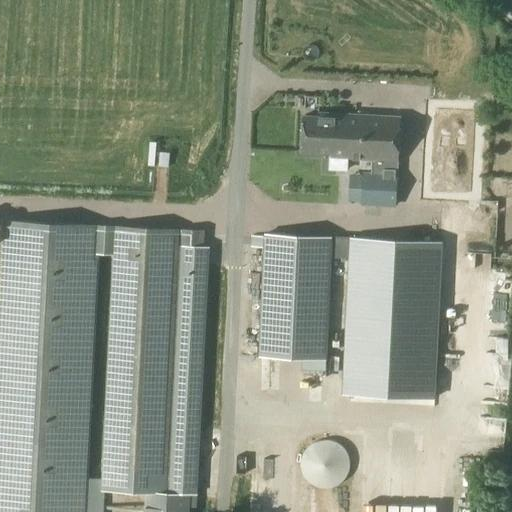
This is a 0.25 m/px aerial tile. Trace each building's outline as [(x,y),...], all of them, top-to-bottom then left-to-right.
[(275,34),(274,45),(290,47),(291,36),(275,34)] [(488,93),(431,91),(427,205),(486,207),(488,93)] [(396,205),(400,116),(334,113),(333,117),(304,115),(302,151),(332,153),(332,156),(331,156),(330,165),(333,168),(347,169),(347,157),(374,158),(373,172),(365,172),(364,203),(396,205)] [(115,251),(116,225),(4,220),(0,306),(0,511),(82,511),(95,250),(115,251)] [(116,225),(115,251),(104,484),(197,488),(208,245),(202,245),(203,229),(116,225)] [(331,257),(333,257),(334,237),(265,234),(265,236),(252,236),(251,246),(264,247),(259,355),(302,357),(326,358),(331,257)] [(442,243),(334,237),(333,257),(350,258),(343,393),(434,397),(442,243)] [(301,369),(325,371),(326,358),(302,357),(301,369)] [(410,490),(436,491),(437,446),(411,446),(410,490)] [(307,486),(336,489),(338,468),(309,466),(307,486)] [(144,511),(187,511),(189,494),(146,491),(144,511)]
